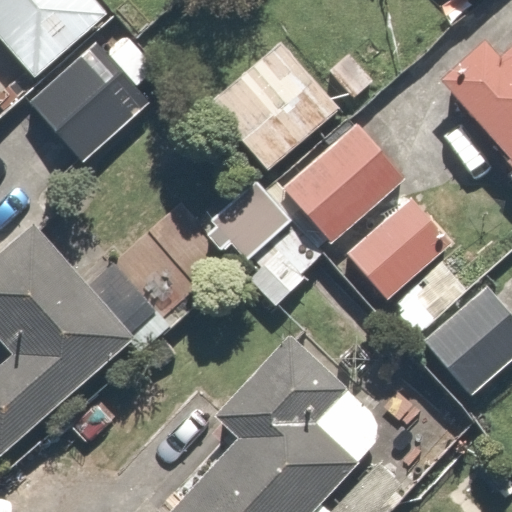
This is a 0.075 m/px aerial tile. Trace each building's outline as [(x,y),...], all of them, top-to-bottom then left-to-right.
[(117,14),(104,0),(0,0),(0,29),(42,78),(117,14)] [(511,48),(504,55),(490,39),(442,79),(511,161),(511,48)] [(153,93),(101,41),(33,108),(85,161),(153,93)] [(343,108),(283,42),(215,104),(275,170),(343,108)] [(470,238),(359,117),(281,189),(391,310),(470,238)] [(0,367),(0,453),(5,459),(141,342),(37,225),(0,252),(0,342),(12,357),(0,367)] [(511,301),(494,282),(431,340),(482,395),(511,367),(511,301)] [(235,437),(171,511),(322,511),(363,473),(315,418),(342,392),(288,337),(222,419),(235,437)]
